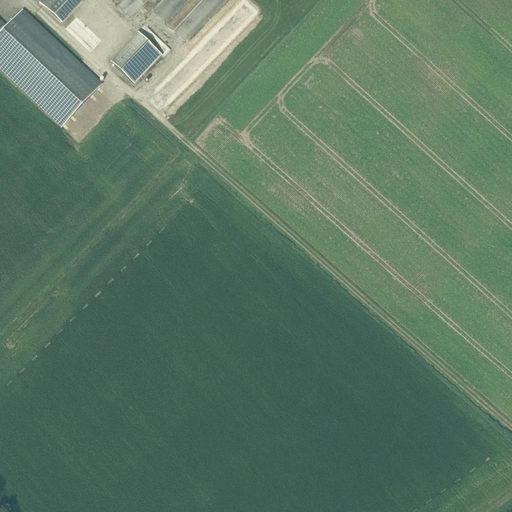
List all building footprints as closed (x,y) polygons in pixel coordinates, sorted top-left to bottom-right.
[(61,24),(83,0),(42,0),(39,4),(61,24)] [(163,0),(153,12),(167,25),(189,0),(163,0)] [(202,0),(174,30),(189,43),(217,14),(213,10),(222,0),(228,0),(230,1),(230,0),(202,0)] [(244,0),(215,30),(223,38),(229,32),(234,37),(260,11),(248,0),(244,0)] [(21,12),(6,28),(0,21),(0,69),(62,128),(100,87),(21,12)] [(137,85),(165,54),(141,32),(113,63),(137,85)]
